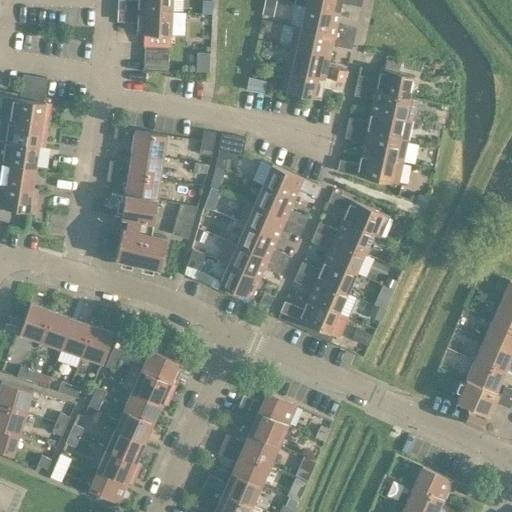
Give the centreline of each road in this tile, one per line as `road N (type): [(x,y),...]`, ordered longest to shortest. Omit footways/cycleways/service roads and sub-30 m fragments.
road 1 (track): [(511,113),(325,511)]
road 2 (residential): [(511,459),(234,333)]
road 3 (residential): [(335,144),(99,95)]
road 4 (residential): [(154,511),(234,333)]
road 5 (residential): [(70,272),(99,95)]
road 6 (residential): [(70,272),(166,300),(234,333)]
road 7 (residential): [(100,76),(4,60),(7,0)]
